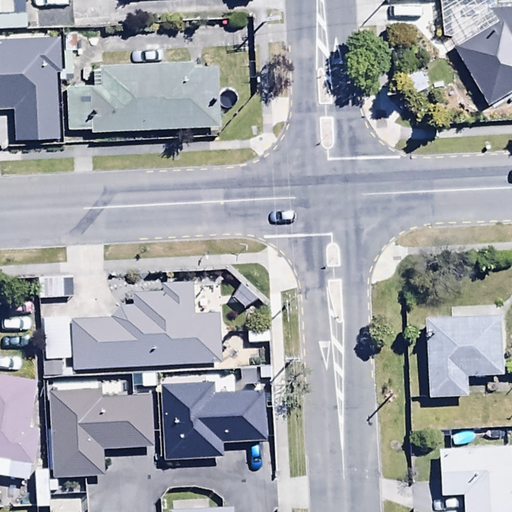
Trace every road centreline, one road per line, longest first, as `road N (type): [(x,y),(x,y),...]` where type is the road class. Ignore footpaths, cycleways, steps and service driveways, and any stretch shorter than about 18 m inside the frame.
road 1 (tertiary): [(0,219),(328,201)]
road 2 (unclassified): [(328,201),(343,511)]
road 3 (unclassified): [(318,0),(328,201)]
road 4 (tertiary): [(328,201),(511,193)]
